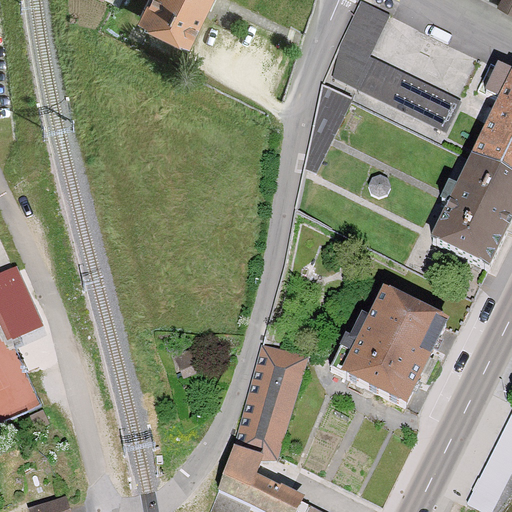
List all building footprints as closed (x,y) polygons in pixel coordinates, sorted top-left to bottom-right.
[(189,42),(209,0),(145,0),(138,16),(189,42)] [(511,0),(499,0),(497,6),(511,13),(511,0)] [(399,15),(369,2),(334,77),(455,133),(472,96),(381,54),(399,15)] [(511,68),(431,234),(488,264),(511,215),(511,68)] [(21,265),(0,275),(0,319),(11,343),(49,326),(21,265)] [(413,414),(449,324),(371,292),(334,382),(413,414)] [(318,365),(280,351),(247,441),(285,455),(318,365)] [(511,475),(511,445),(509,444),(511,437),(511,430),(507,428),(479,494),(500,503),(511,475)] [(287,475),(245,457),(226,501),(251,511),(331,511),(333,508),(282,487),(287,475)] [(73,511),(69,497),(30,508),(31,511),(73,511)]
